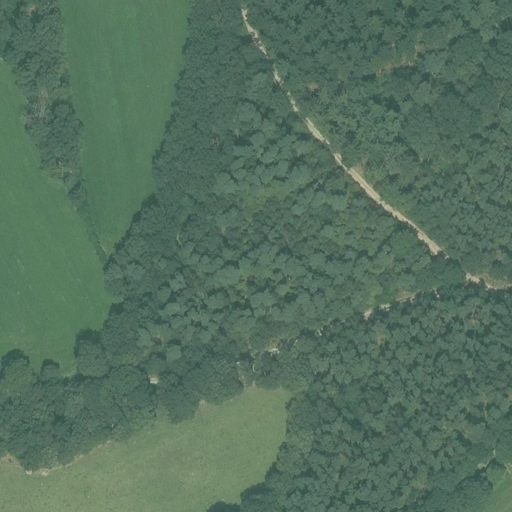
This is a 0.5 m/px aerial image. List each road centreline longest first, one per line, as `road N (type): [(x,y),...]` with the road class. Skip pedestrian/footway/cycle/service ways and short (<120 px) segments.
road 1 (track): [(478,289),(417,296),(200,375),(0,392)]
road 2 (track): [(478,289),(329,150),(279,85),(241,0)]
